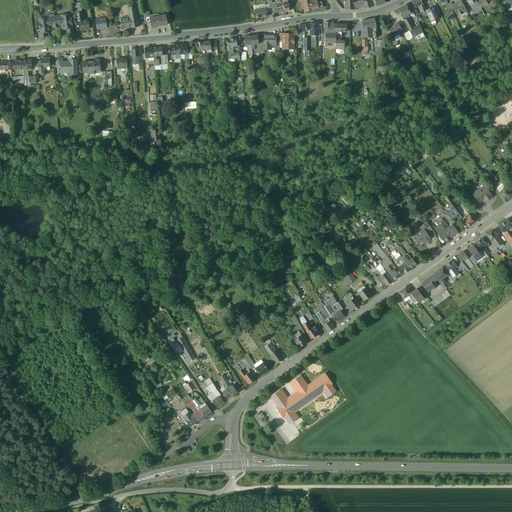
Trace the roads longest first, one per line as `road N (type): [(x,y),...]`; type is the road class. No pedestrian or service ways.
road 1 (secondary): [(511,204),(265,382),(232,421)]
road 2 (tertiary): [(0,49),(339,16)]
road 3 (track): [(228,486),(511,486)]
road 4 (primary): [(285,465),(511,469)]
road 5 (primary): [(16,511),(173,471),(231,465)]
road 6 (track): [(511,429),(393,289)]
